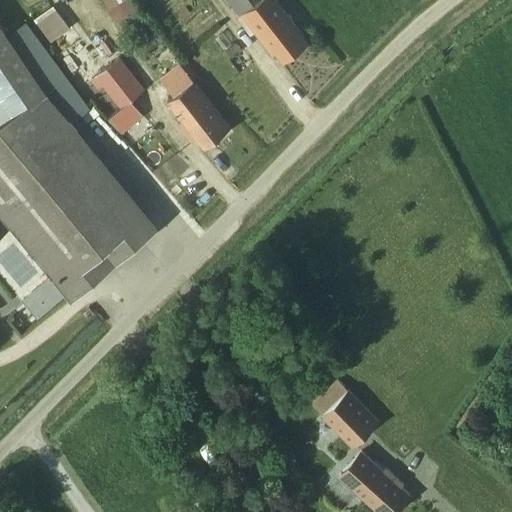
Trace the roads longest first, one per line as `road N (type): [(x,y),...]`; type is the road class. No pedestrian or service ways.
road 1 (residential): [(0,453),(449,0)]
road 2 (unknown): [(185,262),(43,91),(0,24)]
